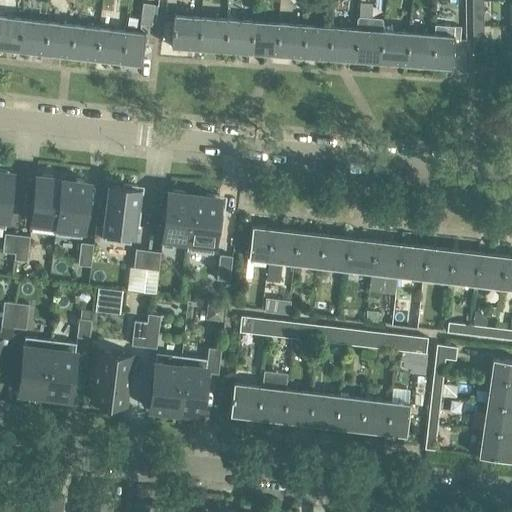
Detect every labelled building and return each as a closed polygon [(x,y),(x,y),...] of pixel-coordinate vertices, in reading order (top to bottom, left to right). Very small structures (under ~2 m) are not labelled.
[(482,1),(472,1),(472,23),(482,23),(482,1)] [(154,5),(144,4),(142,24),(152,25),(154,5)] [(172,47),(198,49),(200,18),(175,16),(175,15),(174,15),(171,48),(172,48),(172,47)] [(0,48),(17,51),(21,20),(0,17),(0,48)] [(225,20),(200,18),(198,49),(223,51),(225,20)] [(45,23),(21,20),(17,51),(42,53),(45,23)] [(248,52),(250,22),(225,20),(223,51),(248,52)] [(276,23),(250,22),(248,52),(274,54),(276,23)] [(70,26),(45,23),(42,53),(67,56),(70,26)] [(299,56),(301,25),(276,23),(274,54),(299,56)] [(427,34),(425,65),(450,67),(450,68),(451,68),(454,24),(435,23),(434,35),(427,34)] [(326,27),(301,25),(299,56),(324,58),(326,27)] [(91,59),(95,29),(70,26),(67,56),(91,59)] [(351,29),(326,27),(324,58),(349,60),(351,29)] [(120,31),(95,29),(91,59),(116,62),(120,31)] [(349,60),(375,61),(377,31),(351,29),(349,60)] [(120,31),(116,62),(140,65),(140,66),(141,66),(145,33),(143,33),(143,34),(120,31)] [(402,32),(377,31),(375,61),(400,63),(402,32)] [(482,31),(473,32),(473,54),(483,54),(482,31)] [(400,63),(425,65),(427,34),(402,32),(400,63)] [(0,228),(6,229),(12,174),(9,174),(9,171),(0,169),(0,228)] [(55,235),(56,235),(63,180),(55,179),(55,176),(41,175),(41,177),(37,177),(32,223),(57,226),(55,235)] [(71,181),(63,180),(56,235),(82,238),(89,183),(85,183),(85,180),(71,178),(71,181)] [(123,187),(111,186),(104,241),(131,244),(133,225),(139,226),(142,207),(141,207),(140,208),(135,207),(137,189),(138,186),(123,185),(123,187)] [(187,251),(194,196),(186,195),(186,192),(172,190),(172,193),(168,193),(162,248),(173,249),(174,240),(188,241),(187,251)] [(206,197),(194,196),(187,251),(213,254),(215,235),(222,236),(224,217),(223,217),(223,218),(218,217),(220,199),(220,196),(206,194),(206,197)] [(274,261),(278,231),(253,228),(253,227),(252,226),(248,259),(249,259),(249,258),(274,261)] [(278,231),(274,261),(299,264),(303,233),(278,231)] [(303,233),(299,264),(325,267),(328,236),(303,233)] [(14,260),(18,235),(5,234),(3,252),(15,254),(14,260)] [(30,236),(18,235),(14,260),(27,262),(30,236)] [(328,236),(325,267),(350,270),(353,239),(328,236)] [(353,239),(350,270),(375,273),(379,242),(353,239)] [(404,245),(379,242),(375,273),(400,276),(404,245)] [(94,244),(81,243),(78,265),(91,267),(94,244)] [(404,245),(400,276),(425,279),(429,248),(404,245)] [(429,248),(425,279),(450,282),(454,251),(429,248)] [(146,269),(148,251),(136,249),(134,268),(146,269)] [(161,252),(148,251),(146,269),(159,271),(161,252)] [(454,251),(450,282),(475,284),(479,254),(454,251)] [(475,284),(501,287),(504,257),(479,254),(475,284)] [(217,280),(230,282),(233,256),(220,255),(217,280)] [(511,257),(504,257),(501,287),(511,288),(511,257)] [(265,312),(288,314),(289,302),(266,300),(265,312)] [(1,327),(14,328),(17,303),(4,302),(1,327)] [(17,303),(14,328),(26,330),(29,305),(17,303)] [(144,347),(148,314),(147,322),(135,320),(132,346),(144,347)] [(148,314),(144,347),(157,349),(161,316),(148,314)] [(240,333),(255,334),(261,335),(263,319),(241,317),(239,333),(240,333)] [(79,319),(77,337),(90,339),(92,320),(79,319)] [(291,339),(293,323),(272,320),(270,336),(291,339)] [(293,323),(291,339),(313,341),(315,325),(293,323)] [(469,335),(470,325),(448,323),(447,333),(469,335)] [(470,325),(469,335),(490,338),(491,328),(470,325)] [(343,345),(345,329),(323,326),(322,342),(343,345)] [(345,329),(343,345),(365,347),(367,331),(345,329)] [(511,330),(500,329),(499,339),(511,340),(511,330)] [(373,348),(399,351),(401,335),(375,332),(373,348)] [(428,338),(401,335),(399,351),(426,354),(428,338)] [(44,395),(51,340),(25,337),(18,392),(22,393),(22,396),(36,397),(36,394),(44,395)] [(51,340),(44,395),(52,396),(52,399),(66,401),(66,398),(70,398),(77,343),(51,340)] [(456,348),(446,346),(436,345),(434,367),(444,369),(445,360),(454,361),(456,348)] [(182,356),(175,411),(183,412),(183,415),(197,417),(197,414),(201,414),(206,373),(219,374),(222,349),(209,348),(207,359),(182,356)] [(112,404),(125,405),(131,356),(99,352),(93,401),(98,402),(98,405),(112,406),(112,404)] [(175,411),(182,356),(156,353),(149,408),(153,408),(153,411),(163,412),(163,410),(175,411)] [(493,361),(489,385),(511,388),(511,362),(492,359),(492,361),(493,361)] [(431,397),(440,399),(440,397),(442,385),(443,377),(433,376),(431,397)] [(256,418),(259,387),(234,384),(234,383),(233,383),(229,416),(231,416),(231,415),(256,418)] [(457,386),(442,385),(440,397),(456,399),(457,386)] [(511,413),(511,388),(489,385),(486,410),(511,413)] [(259,387),(256,418),(280,421),(284,390),(259,387)] [(284,390),(280,421),(305,423),(309,393),(284,390)] [(309,393),(305,423),(330,426),(333,396),(309,393)] [(333,396),(330,426),(355,429),(358,399),(333,396)] [(440,399),(431,397),(428,419),(438,420),(440,399)] [(358,399),(355,429),(379,432),(383,401),(358,399)] [(383,401),(379,432),(404,435),(404,436),(405,436),(409,403),(408,403),(408,404),(383,401)] [(511,438),(511,413),(486,410),(482,435),(511,438)] [(427,427),(425,450),(434,451),(437,429),(427,427)] [(509,460),(511,442),(511,438),(482,435),(479,456),(478,456),(478,457),(510,462),(510,461),(509,460)] [(0,511),(14,511),(17,492),(5,491),(5,487),(0,486),(0,511)] [(36,493),(33,511),(60,511),(62,496),(51,494),(48,492),(42,491),(40,493),(36,493)] [(110,511),(112,502),(86,499),(84,511),(110,511)] [(135,502),(134,511),(159,511),(160,505),(135,502)]
